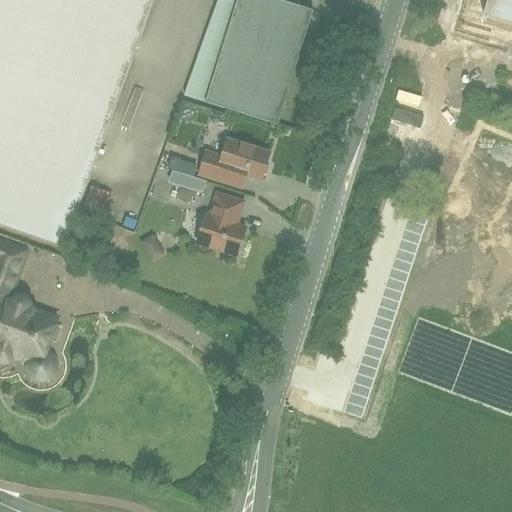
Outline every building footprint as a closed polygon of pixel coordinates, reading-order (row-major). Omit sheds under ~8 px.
[(0,0),(0,226),(64,250),(136,49),(153,0),(0,0)] [(277,126),(301,49),(313,12),(276,0),(237,0),(205,104),(277,126)] [(511,0),(488,0),(483,17),(511,25),(511,0)] [(242,189),(246,176),(261,181),(262,176),(266,176),(268,168),(266,165),(269,154),(227,141),(222,158),(206,153),(199,176),(242,189)] [(236,227),(244,203),(217,195),(209,218),(206,217),(197,244),(237,257),(245,229),(236,227)] [(25,252),(0,243),(0,366),(1,366),(4,366),(7,366),(9,365),(11,364),(13,362),(15,360),(16,357),(28,362),(27,364),(27,367),(28,369),(28,372),(30,374),(32,376),(34,378),(36,379),(38,379),(41,380),(43,379),(46,378),(48,377),(50,375),(52,373),(53,371),(53,368),(53,366),(53,363),(52,361),(51,358),(49,356),(47,355),(45,353),(50,339),(55,338),(58,330),(55,326),(57,320),(32,311),(33,306),(32,304),(32,302),(30,300),(29,298),(25,295),(21,294),(18,294),(16,294),(14,295),(12,296),(8,300),(25,252)]
